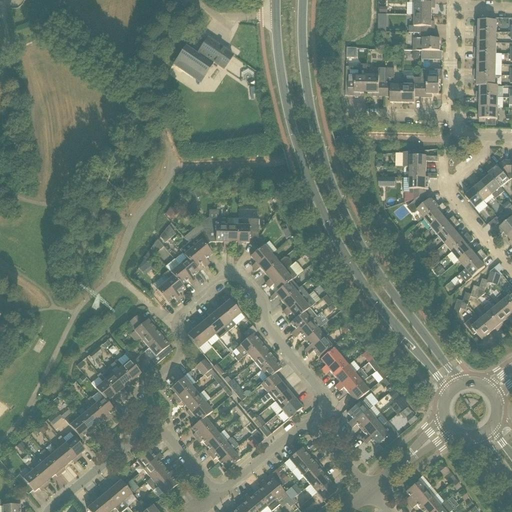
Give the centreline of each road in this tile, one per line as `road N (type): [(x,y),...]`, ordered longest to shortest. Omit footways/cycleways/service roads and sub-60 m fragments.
road 1 (tertiary): [(276,0),(279,71),(314,195),(351,266),(449,394)]
road 2 (tertiary): [(463,384),(366,257),(332,188),(311,118),(303,0)]
road 3 (residential): [(154,418),(135,394),(181,355),(176,318),(227,277),(242,277),(260,300),(263,323),(325,398),(326,412),(313,423)]
road 4 (residential): [(511,272),(442,187),(501,138)]
road 5 (residential): [(154,418),(49,511)]
